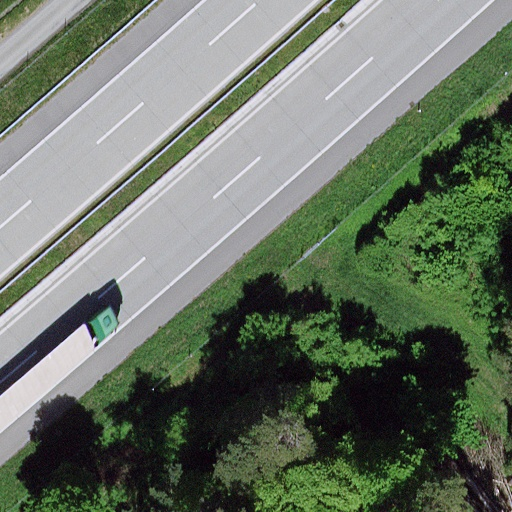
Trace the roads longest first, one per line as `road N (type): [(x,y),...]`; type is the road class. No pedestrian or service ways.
road 1 (motorway): [(0,374),(437,0)]
road 2 (motorway): [(262,0),(0,218)]
